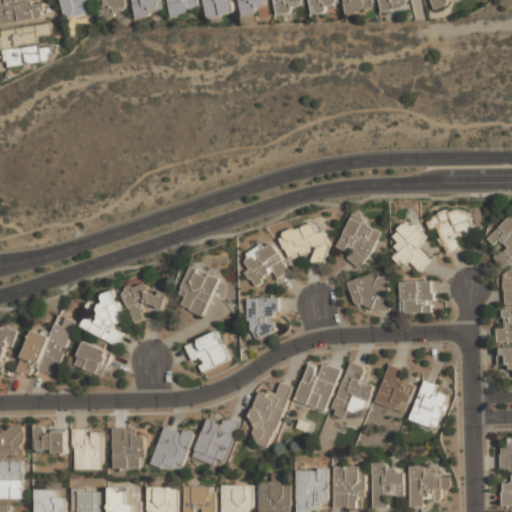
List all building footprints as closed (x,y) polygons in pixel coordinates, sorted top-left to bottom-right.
[(0,0),(0,23),(46,18),(44,1),(34,2),(33,0),(0,0)] [(61,0),(65,18),(95,12),(92,0),(61,0)] [(126,0),(97,0),(101,18),(129,12),(126,0)] [(132,0),(136,18),(165,13),(162,0),(132,0)] [(168,0),(171,18),(199,13),(196,0),(168,0)] [(203,0),(207,18),(235,12),(232,0),(203,0)] [(237,0),(240,15),(269,10),(267,0),(237,0)] [(303,0),(273,0),(276,15),(295,11),(293,6),(304,4),(303,0)] [(308,0),(310,13),(339,8),(337,0),(308,0)] [(376,8),(374,0),(344,0),(347,14),(376,8)] [(409,0),(378,0),(381,13),(411,8),(409,0)] [(431,0),(434,9),(463,0),(431,0)] [(53,60),(51,44),(45,44),(44,35),(53,34),(51,24),(1,30),(5,66),(53,60)] [(473,235),(471,210),(429,214),(431,230),(443,229),(445,251),(462,250),(460,236),(473,235)] [(339,246),(352,252),(349,261),(366,268),(383,229),(352,215),(339,246)] [(511,215),(490,236),(503,251),(496,258),(505,268),(511,262),(511,215)] [(423,271),(432,257),(421,250),(430,235),(406,220),(394,238),(403,243),(393,259),(407,268),(410,263),(423,271)] [(332,259),(322,233),(320,234),(315,222),(282,234),(291,261),(311,254),(314,265),(332,259)] [(278,279),(291,271),(273,240),(242,258),(257,284),(275,274),(278,279)] [(206,316),(220,278),(191,267),(180,294),(187,297),(183,307),(206,316)] [(390,275),(352,277),(354,309),(391,307),(390,275)] [(401,281),(401,313),(437,313),(437,281),(401,281)] [(136,322),(148,317),(145,310),(168,301),(164,289),(153,294),(148,282),(124,291),(136,322)] [(83,326),(117,345),(124,332),(117,328),(128,309),(113,301),(116,295),(110,292),(94,320),(88,317),(83,326)] [(279,297),(250,298),(250,336),(280,335),(279,297)] [(497,327),(497,341),(511,341),(511,309),(505,309),(505,327),(497,327)] [(75,320),(67,317),(64,326),(55,323),(52,335),(31,329),(18,372),(34,376),(36,368),(59,375),(75,320)] [(0,371),(4,373),(19,331),(1,324),(0,327),(0,371)] [(188,344),(200,373),(231,361),(220,331),(188,344)] [(114,353),(85,341),(76,365),(104,376),(114,353)] [(511,347),(498,347),(498,367),(509,367),(509,378),(511,378),(511,347)] [(367,366),(351,361),(333,414),(347,419),(350,410),(366,415),(376,383),(363,378),(367,366)] [(342,368),(323,362),(321,369),(309,365),(297,401),(328,411),(342,368)] [(417,385),(400,379),(403,369),(390,364),(376,403),(407,414),(417,385)] [(450,397),(441,395),(444,385),(423,379),(411,421),(441,429),(450,397)] [(269,447),(295,387),(283,382),(277,394),(263,388),(248,421),(259,425),(252,440),(269,447)] [(228,462),(240,422),(223,417),(221,423),(207,419),(197,452),(228,462)] [(153,462),(182,474),(197,434),(168,423),(153,462)] [(0,453),(24,456),(27,431),(0,427),(0,453)] [(68,453),(68,427),(37,427),(37,453),(68,453)] [(74,428),(74,469),(103,469),(103,428),(74,428)] [(114,428),(114,469),(145,469),(145,428),(114,428)] [(511,435),(511,446),(501,446),(501,467),(511,467),(511,435)] [(0,499),(25,499),(25,461),(0,461),(0,499)] [(385,507),(385,497),(406,496),(406,473),(396,473),(395,463),(373,463),(374,507),(385,507)] [(336,508),(356,508),(356,498),(367,498),(367,466),(336,466),(336,508)] [(411,467),(411,507),(429,507),(429,496),(453,496),(453,476),(432,476),(432,467),(411,467)] [(298,511),(319,511),(319,504),(330,504),(330,468),(298,468),(298,511)] [(260,483),(260,511),(292,511),(292,480),(283,480),(283,473),(271,473),(271,483),(260,483)] [(223,484),(223,511),(255,511),(255,484),(223,484)] [(511,484),(503,484),(503,505),(511,505),(511,484)] [(179,511),(179,486),(148,486),(148,511),(179,511)] [(217,511),(218,486),(186,486),(185,511),(217,511)] [(111,511),(144,511),(144,498),(134,498),(134,487),(111,487),(111,511)] [(104,511),(104,488),(74,488),(74,511),(104,511)] [(67,511),(67,499),(57,499),(57,489),(36,489),(36,511),(67,511)]
